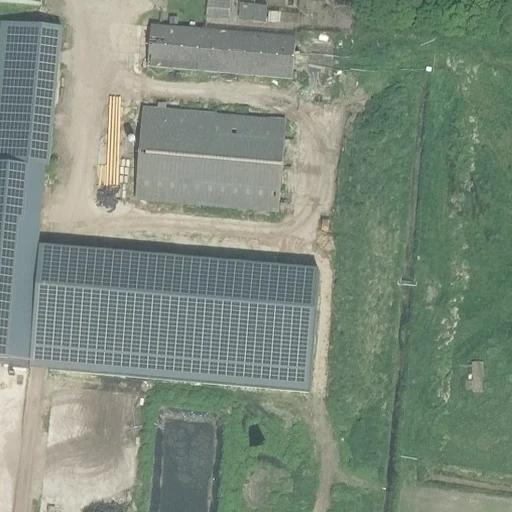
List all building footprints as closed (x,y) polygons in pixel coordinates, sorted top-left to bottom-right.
[(228,21),(230,3),(207,1),(206,19),(228,21)] [(247,6),(247,18),(270,18),(270,6),(247,6)] [(1,24),(0,35),(0,165),(45,170),(49,170),(62,30),(1,24)] [(292,81),(295,39),(151,27),(147,69),(292,81)] [(286,122),(143,109),(134,203),(278,215),(286,122)] [(0,367),(28,369),(45,170),(0,165),(0,367)]
